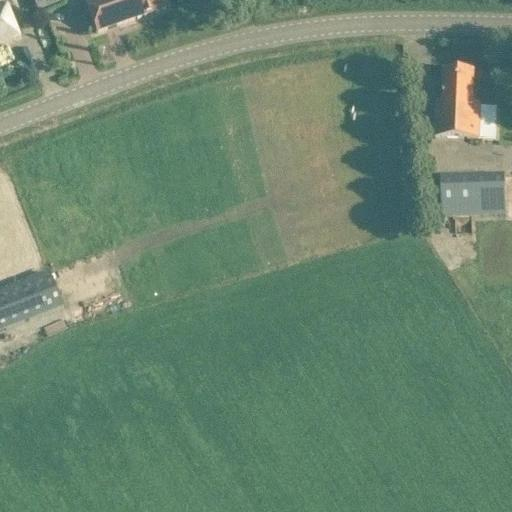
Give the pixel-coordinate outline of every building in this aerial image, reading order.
[(83,0),(89,16),(96,35),(169,10),(165,0),(83,0)] [(0,46),(20,39),(7,5),(0,7),(0,46)] [(473,105),(474,93),(474,73),(445,72),(444,104),(436,104),(435,141),(481,144),(483,105),(473,105)] [(506,217),(504,176),(442,179),(444,220),(506,217)] [(0,293),(0,334),(62,309),(49,275),(0,293)]
